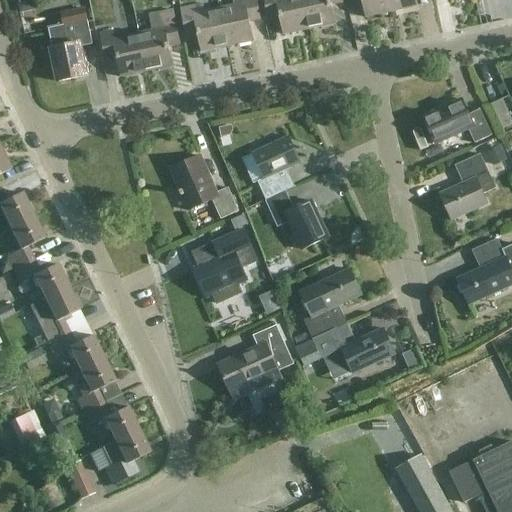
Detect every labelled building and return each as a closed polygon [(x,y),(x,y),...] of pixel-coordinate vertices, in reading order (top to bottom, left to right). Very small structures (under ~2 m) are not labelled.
[(232,0),(234,6),(218,9),(226,48),(252,43),(248,23),(259,20),(254,0),(232,0)] [(308,31),(302,0),(263,0),(267,19),(279,17),(283,36),(308,31)] [(302,0),(308,31),(334,25),(330,6),(341,4),(339,0),(302,0)] [(390,13),(387,0),(348,0),(349,2),(359,0),(364,19),(390,13)] [(387,0),(390,13),(415,8),(413,0),(387,0)] [(226,48),(218,9),(194,14),(192,7),(180,10),(185,36),(196,33),(200,53),(226,48)] [(149,15),(152,32),(138,35),(146,73),(171,68),(167,49),(180,46),(173,10),(149,15)] [(92,45),(87,21),(85,11),(61,16),(63,26),(47,30),(51,50),(58,83),(85,77),(79,48),(92,45)] [(146,73),(138,35),(114,40),(112,33),(100,35),(105,63),(116,60),(120,78),(146,73)] [(511,124),(511,120),(503,100),(487,106),(498,131),(511,124)] [(474,145),(491,137),(480,110),(468,116),(462,101),(423,118),(435,145),(468,130),(474,145)] [(266,201),(285,192),(277,174),(300,163),(289,138),(252,155),(264,180),(257,183),(266,201)] [(0,176),(9,172),(0,153),(0,176)] [(455,166),(456,168),(464,186),(441,196),(452,221),(487,206),(482,195),(495,189),(480,155),(455,166)] [(220,221),(238,213),(227,189),(215,195),(199,157),(171,170),(189,212),(212,202),(220,221)] [(250,189),(232,197),(237,208),(255,201),(250,189)] [(285,192),(266,201),(275,220),(285,215),(302,250),(328,238),(311,202),(294,211),(285,192)] [(0,211),(8,229),(31,217),(20,194),(4,203),(0,194),(0,211)] [(31,217),(8,229),(20,252),(6,258),(13,271),(32,261),(26,249),(43,240),(31,217)] [(236,258),(252,251),(244,234),(218,245),(223,257),(194,270),(206,299),(246,281),(236,258)] [(468,307),(511,286),(511,245),(502,250),(498,241),(472,252),(480,270),(456,281),(468,307)] [(0,274),(1,276),(11,271),(6,260),(0,263),(0,274)] [(32,261),(13,271),(19,284),(33,278),(44,300),(67,289),(55,266),(39,274),(32,261)] [(312,340),(346,325),(337,306),(361,295),(349,270),(313,286),(298,293),(309,319),(304,321),(312,340)] [(37,346),(47,341),(48,343),(67,333),(61,320),(78,312),(67,289),(44,300),(54,323),(42,329),(31,334),(37,346)] [(0,309),(0,321),(14,315),(9,305),(0,309)] [(357,371),(394,355),(382,330),(354,343),(346,325),(312,340),(320,358),(334,352),(340,349),(353,377),(359,374),(357,371)] [(229,394),(254,383),(258,391),(281,381),(278,373),(293,366),(276,327),(253,337),(257,348),(217,366),(229,394)] [(79,372),(102,361),(90,338),(74,346),(67,333),(48,343),(49,345),(42,349),(47,358),(53,355),(54,356),(67,349),(79,372)] [(312,340),(296,348),(304,367),(320,360),(320,358),(312,340)] [(39,349),(21,357),(27,370),(45,362),(39,349)] [(0,352),(0,396),(18,388),(0,352)] [(75,385),(81,398),(76,401),(82,415),(103,404),(96,391),(113,383),(102,361),(79,372),(84,382),(75,385)] [(114,443),(137,432),(126,409),(109,417),(103,404),(82,415),(89,428),(103,420),(114,443)] [(9,423),(22,452),(39,444),(26,415),(9,423)] [(55,448),(67,441),(58,425),(46,431),(55,448)] [(114,443),(101,449),(110,468),(104,470),(112,486),(137,473),(132,462),(149,454),(138,431),(137,432),(114,443)] [(511,511),(511,445),(476,464),(474,461),(449,473),(464,504),(488,492),(490,496),(481,501),(486,511),(511,511)] [(81,476),(76,464),(66,468),(72,480),(81,476)]
